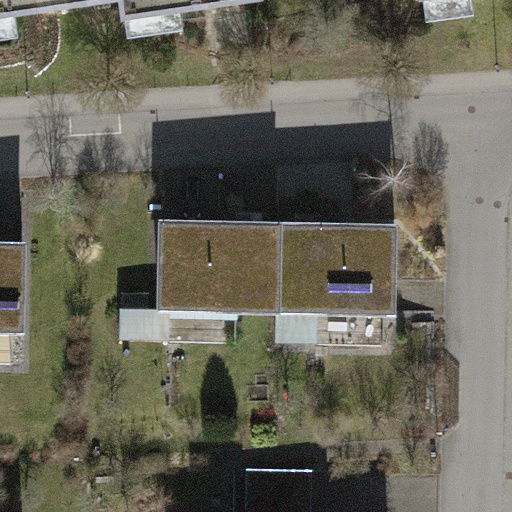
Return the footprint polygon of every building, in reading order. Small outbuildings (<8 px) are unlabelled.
[(0,0),(0,37),(18,35),(15,17),(122,3),(127,39),(184,32),(181,14),(269,3),(268,0),(0,0)] [(511,0),(417,0),(420,22),(473,16),(470,0),(511,0)] [(281,228),(281,319),(281,351),(320,350),(320,319),(398,318),(398,227),(281,228)] [(281,319),(281,228),(165,228),(165,312),(124,312),(124,347),(174,347),(174,319),(281,319)] [(0,243),(0,334),(24,334),(24,243),(0,243)] [(317,511),(318,471),(250,470),(249,511),(317,511)]
